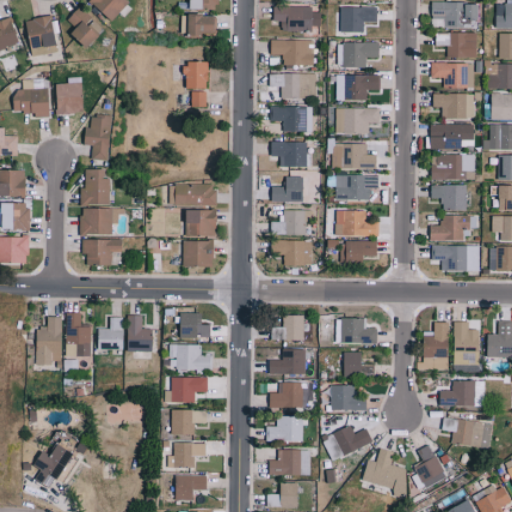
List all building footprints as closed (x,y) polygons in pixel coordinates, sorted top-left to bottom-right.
[(89,0),(89,1),(111,21),(129,1),(127,0),(89,0)] [(191,0),(192,8),(218,8),(217,0),(191,0)] [(464,2),(431,1),(431,25),(478,26),(479,3),(464,3),(464,2)] [(511,3),(495,3),(495,27),(511,27),(511,3)] [(273,20),(281,20),(281,30),(312,31),(312,25),(320,26),(321,11),(312,11),(312,6),(274,5),(273,20)] [(87,47),(104,29),(79,6),(67,19),(76,28),(71,32),(87,47)] [(340,31),(364,31),(363,21),(377,21),(377,6),(340,6),(340,31)] [(33,56),(59,50),(50,14),(25,20),(33,56)] [(181,14),(181,35),(204,35),(204,31),(217,31),(216,14),(181,14)] [(0,20),(0,48),(20,43),(12,17),(0,20)] [(436,32),(435,45),(447,45),(447,57),(476,57),(477,33),(436,32)] [(511,32),(499,32),(498,57),(511,57),(511,32)] [(312,40),(270,39),(270,53),(282,54),(282,64),(312,65),(312,40)] [(337,41),(337,66),(366,66),(366,57),(379,57),(379,42),(337,41)] [(184,87),(207,88),(208,62),(185,61),(184,87)] [(473,63),(431,62),(431,77),(443,77),(443,86),(472,87),(473,63)] [(511,88),(511,62),(485,62),(485,88),(511,88)] [(269,73),(269,86),(281,85),(281,98),(316,97),(316,72),(269,73)] [(367,99),(367,89),(379,89),(380,75),(344,73),(343,88),(338,88),(338,98),(367,99)] [(56,83),(57,112),(83,112),(82,76),(67,76),(68,83),(56,83)] [(49,116),(49,87),(42,87),(42,79),(22,79),(22,90),(13,90),(14,111),(34,111),(34,116),(49,116)] [(205,90),(191,91),(191,107),(206,106),(205,90)] [(474,117),(474,93),(433,93),(433,106),(441,106),(441,117),(474,117)] [(511,93),(491,93),(491,118),(511,119),(511,93)] [(312,106),(270,105),(270,120),(283,120),(283,131),(311,131),(312,106)] [(335,133),(369,132),(368,122),(379,122),(379,107),(335,108),(335,133)] [(107,160),(112,116),(92,113),(90,127),(86,126),(84,144),(92,145),(91,158),(107,160)] [(473,123),(430,124),(430,148),(474,148),(473,123)] [(511,148),(511,123),(489,124),(489,139),(482,139),(482,149),(511,148)] [(0,153),(17,153),(17,134),(4,135),(4,127),(0,126),(0,153)] [(333,143),(333,138),(327,137),(326,153),(331,154),(331,167),(376,168),(376,154),(366,154),(366,143),(333,143)] [(306,142),(271,141),(271,155),(280,155),(279,166),(305,166),(306,142)] [(474,179),(473,154),(430,154),(430,179),(474,179)] [(511,154),(497,154),(497,179),(511,179),(511,154)] [(25,169),(0,168),(0,194),(25,195),(25,169)] [(105,168),(85,168),(84,187),(80,187),(80,204),(109,204),(109,177),(105,177),(105,168)] [(335,199),(369,199),(370,187),(378,188),(378,175),(326,174),(326,186),(335,186),(335,199)] [(272,200),(303,201),(303,176),(285,176),(285,186),(272,186),(272,200)] [(215,205),(215,183),(169,183),(169,205),(215,205)] [(430,185),(430,198),(441,197),(441,209),(466,209),(465,184),(430,185)] [(511,210),(511,184),(499,184),(499,210),(511,210)] [(2,228),(28,228),(29,202),(3,202),(2,228)] [(112,234),(112,223),(117,223),(117,208),(80,207),(80,233),(112,234)] [(186,234),(216,235),(217,210),(186,209),(186,234)] [(270,221),(270,233),(304,234),(305,210),(281,209),(281,221),(270,221)] [(378,235),(378,221),(365,221),(366,210),(335,210),(335,235),(378,235)] [(462,240),(462,229),(470,229),(470,215),(441,214),(440,225),(430,225),(430,240),(462,240)] [(511,215),(492,215),(491,231),(500,232),(500,240),(511,240),(511,215)] [(0,235),(0,261),(28,262),(28,236),(0,235)] [(82,238),(81,253),(87,253),(86,264),(111,265),(111,251),(121,251),(121,239),(82,238)] [(312,241),(271,239),(271,255),(284,256),(284,264),(311,265),(312,241)] [(183,240),(183,265),(213,266),(213,240),(183,240)] [(376,240),(339,241),(340,262),(363,262),(363,255),(377,254),(376,240)] [(441,270),(479,270),(478,245),(431,245),(431,260),(441,259),(441,270)] [(488,270),(511,270),(511,246),(489,246),(488,270)] [(91,356),(91,326),(81,326),(81,312),(66,312),(65,355),(91,356)] [(201,324),(201,312),(180,312),(180,337),(210,337),(210,324),(201,324)] [(127,350),(152,351),(153,328),(142,328),(142,315),(128,315),(127,350)] [(303,339),(303,315),(283,315),(283,326),(271,327),(271,340),(303,339)] [(35,362),(60,363),(61,316),(47,316),(47,326),(36,325),(35,362)] [(98,328),(98,349),(123,349),(123,317),(110,316),(110,328),(98,328)] [(335,342),(377,343),(377,328),(364,328),(364,318),(336,317),(335,342)] [(497,333),(487,333),(487,356),(511,357),(511,344),(511,320),(497,320),(497,333)] [(468,321),(454,321),(453,364),(478,365),(479,329),(468,329),(468,321)] [(416,368),(446,369),(448,323),(434,322),(434,331),(422,331),(422,361),(416,361),(416,368)] [(175,357),(175,369),(212,370),(212,356),(200,355),(200,344),(168,344),(168,357),(175,357)] [(304,374),(305,349),(280,349),(280,360),(270,359),(269,373),(304,374)] [(361,352),(344,351),(343,376),(374,376),(374,364),(361,363),(361,352)] [(164,401),(194,402),(194,392),(207,392),(207,377),(171,376),(171,390),(164,390),(164,401)] [(484,380),(452,380),(452,390),(440,390),(439,405),(484,405),(484,380)] [(269,406),(301,407),(301,382),(279,382),(278,392),(269,392),(269,406)] [(353,384),(330,385),(330,410),(366,409),(366,396),(353,396),(353,384)] [(171,434),(194,434),(194,423),(207,423),(207,410),(172,409),(171,434)] [(266,425),(265,440),(302,440),(302,415),(275,415),(275,426),(266,425)] [(490,446),(492,422),(442,418),(441,430),(452,431),(451,443),(490,446)] [(366,428),(354,433),(350,425),(321,439),(331,460),(372,441),(366,428)] [(194,467),(194,456),(206,456),(206,442),(173,443),(173,455),(167,455),(167,467),(194,467)] [(34,465),(42,469),(36,478),(51,488),(74,453),(59,443),(51,455),(44,450),(34,465)] [(362,480),(393,488),(391,495),(402,497),(409,469),(390,464),(393,451),(379,447),(375,461),(367,459),(362,480)] [(268,474),(309,475),(310,449),(277,449),(276,460),(268,459),(268,474)] [(192,499),(193,489),(207,489),(207,475),(175,474),(175,499),(192,499)] [(267,507),(299,506),(298,482),(280,483),(280,493),(266,493),(267,507)] [(452,511),(477,511),(471,499),(451,509),(452,511)]
